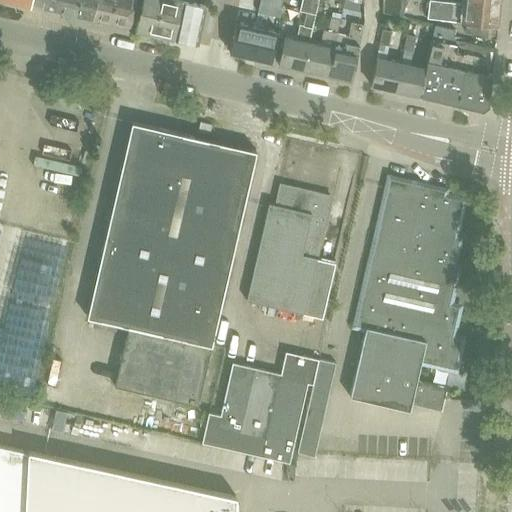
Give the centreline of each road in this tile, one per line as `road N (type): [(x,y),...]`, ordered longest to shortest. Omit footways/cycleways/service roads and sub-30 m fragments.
road 1 (unclassified): [(511,156),(206,81)]
road 2 (unclassified): [(206,81),(0,31)]
